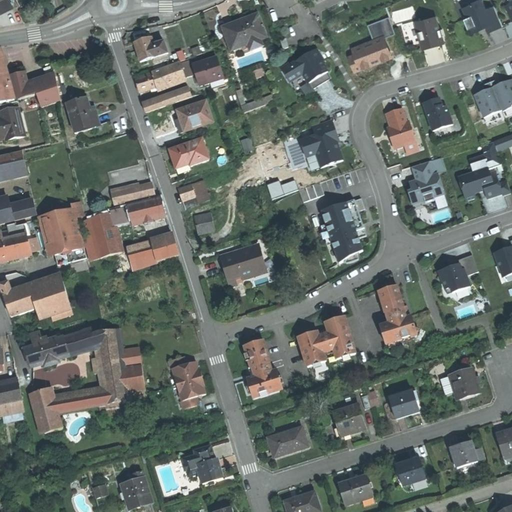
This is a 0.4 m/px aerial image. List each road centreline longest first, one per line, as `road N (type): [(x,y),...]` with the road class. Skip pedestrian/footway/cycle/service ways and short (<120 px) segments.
road 1 (residential): [(211,341),(121,65),(115,23)]
road 2 (residential): [(511,50),(375,96),(363,110),(361,139),(398,259)]
road 3 (residential): [(256,486),(492,414),(511,397)]
road 4 (residential): [(211,341),(398,259)]
road 5 (residential): [(256,486),(211,341)]
road 6 (residential): [(398,259),(511,218)]
